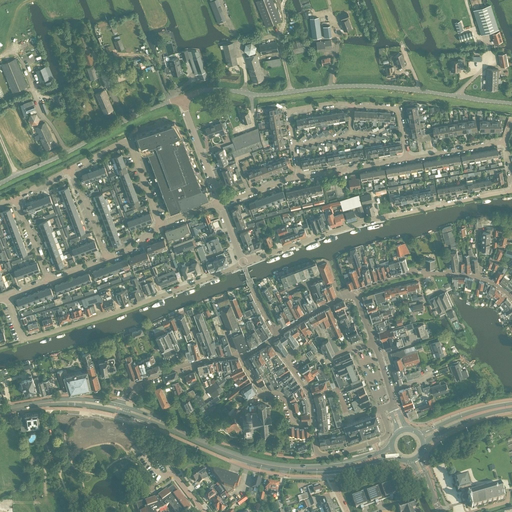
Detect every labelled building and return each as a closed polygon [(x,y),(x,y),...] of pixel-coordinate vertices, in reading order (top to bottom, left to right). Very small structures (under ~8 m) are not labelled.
[(260,0),(256,2),(266,27),(281,22),(272,0),(260,0)] [(211,5),(218,23),(225,21),(218,2),(211,5)] [(498,30),(490,5),(473,11),(481,35),(498,30)] [(347,13),(339,16),(341,21),(349,18),(347,13)] [(312,39),(321,38),(319,18),(310,19),(312,39)] [(352,28),(348,19),(341,22),(344,31),(352,28)] [(457,22),(454,23),(457,32),(463,31),(460,21),(457,22)] [(330,26),(323,27),(324,38),(332,37),(330,26)] [(115,28),(105,32),(113,51),(123,47),(115,28)] [(135,32),(126,35),(131,48),(139,44),(135,32)] [(472,32),(459,36),(460,42),(461,41),(473,37),(472,32)] [(501,40),(498,33),(489,37),(491,43),(501,40)] [(81,49),(87,67),(85,68),(89,80),(99,77),(97,71),(88,47),(89,46),(85,34),(77,37),(81,49)] [(331,40),(316,42),(317,51),(332,49),(331,40)] [(306,51),(303,41),(291,44),(294,54),(306,51)] [(261,55),(278,52),(276,42),(259,45),(261,55)] [(223,45),(220,46),(221,49),(224,49),(227,66),(237,64),(233,43),(223,45)] [(256,47),(251,43),(245,45),(244,51),(249,55),(255,53),(256,47)] [(394,57),(398,68),(405,65),(404,61),(402,54),(394,57)] [(253,83),(264,80),(257,55),(246,58),(253,83)] [(506,55),(499,56),(501,67),(507,66),(506,55)] [(321,60),(322,66),(330,64),(330,62),(332,62),(331,57),(329,58),(321,60)] [(468,62),(468,69),(481,69),(481,57),(474,57),(473,57),(473,62),(468,62)] [(167,74),(172,72),(173,76),(182,73),(178,58),(169,60),(170,66),(166,68),(165,68),(164,69),(164,70),(164,72),(165,73),(166,73),(167,74)] [(266,68),(281,65),(279,58),(265,61),(266,68)] [(1,65),(12,93),(27,87),(16,59),(1,65)] [(451,61),(451,72),(459,72),(459,68),(463,69),(463,60),(458,59),(458,62),(451,61)] [(48,66),(36,71),(41,83),(50,79),(50,78),(53,77),(48,66)] [(393,66),(385,67),(386,71),(386,78),(395,77),(394,70),(393,66)] [(486,69),(486,90),(497,90),(497,84),(502,84),(502,81),(498,81),(498,69),(486,69)] [(95,94),(104,114),(113,110),(104,90),(95,94)] [(24,116),(27,115),(26,113),(35,110),(32,102),(21,106),(24,116)] [(413,104),(405,105),(405,109),(407,108),(407,111),(406,111),(406,113),(418,111),(420,111),(420,108),(419,106),(419,104),(414,105),(413,104)] [(337,113),(339,121),(345,120),(345,121),(348,120),(348,116),(349,116),(348,112),(344,113),(344,112),(337,113)] [(245,125),(251,123),(248,113),(242,115),(245,125)] [(384,113),(384,121),(390,121),(394,121),(395,116),(390,116),(390,113),(384,113)] [(28,120),(32,125),(37,125),(40,119),(36,114),(30,115),(28,120)] [(296,129),(304,128),(302,119),(296,120),(297,123),(295,124),(296,129)] [(202,189),(200,186),(198,181),(197,182),(196,179),(197,179),(198,179),(195,174),(195,175),(194,172),(195,172),(193,167),(192,168),(191,165),(192,165),(190,160),(189,161),(188,158),(189,157),(190,158),(187,153),(187,154),(186,151),(187,150),(187,151),(185,146),(184,147),(183,144),(184,143),(184,144),(182,139),(181,140),(180,137),(181,136),(182,137),(182,136),(174,122),(135,136),(140,152),(141,153),(142,154),(143,154),(144,155),(145,155),(146,155),(148,154),(149,160),(149,159),(150,159),(151,162),(152,168),(153,167),(154,170),(154,171),(155,177),(155,176),(156,176),(158,179),(157,179),(158,185),(159,185),(158,185),(160,184),(161,187),(160,187),(161,194),(162,194),(162,193),(163,193),(164,196),(163,196),(164,202),(165,202),(166,201),(167,204),(170,213),(180,209),(179,206),(180,206),(182,209),(208,200),(205,190),(207,189),(206,187),(202,189)] [(37,141),(40,139),(45,150),(56,145),(45,123),(36,127),(39,134),(35,137),(37,141)] [(221,136),(225,134),(221,123),(206,129),(209,138),(215,136),(214,133),(219,131),(221,136)] [(433,133),(431,133),(432,140),(437,139),(436,138),(439,137),(437,123),(434,123),(435,124),(432,124),(432,128),(433,133)] [(231,138),(236,150),(238,149),(241,148),(244,147),(246,146),(250,145),(253,144),(257,143),(260,141),(258,128),(231,138)] [(329,131),(324,134),(323,135),(325,137),(329,134),(330,133),(333,130),(331,129),(329,131)] [(421,130),(409,132),(410,132),(410,134),(411,134),(412,137),(413,140),(417,139),(416,136),(419,135),(422,135),(425,134),(424,132),(424,129),(421,130)] [(394,142),(396,152),(402,151),(400,143),(401,143),(400,140),(394,142)] [(215,153),(218,159),(226,156),(225,156),(223,150),(215,153)] [(328,164),(334,163),(333,155),(332,152),(326,153),(327,156),(328,164)] [(113,157),(115,163),(123,160),(121,154),(113,157)] [(228,163),(226,159),(227,158),(226,156),(218,159),(220,166),(228,163)] [(280,159),(285,172),(287,171),(286,168),(289,167),(288,163),(290,163),(288,157),(286,158),(285,158),(285,157),(282,158),(282,156),(279,157),(280,158),(280,159)] [(276,162),(279,171),(283,169),(284,172),(285,172),(280,159),(280,158),(275,160),(276,162)] [(115,163),(118,169),(125,166),(123,160),(115,163)] [(270,161),(276,175),(277,174),(276,172),(279,171),(276,162),(273,163),(272,160),(270,161)] [(266,164),(270,174),(273,173),(274,176),(276,175),(270,161),(268,162),(268,163),(266,164)] [(262,167),(266,179),(268,178),(267,175),(270,174),(266,164),(265,162),(261,164),(262,167)] [(222,171),(225,178),(232,175),(230,168),(231,168),(237,166),(236,163),(229,165),(221,168),(222,171)] [(118,169),(120,174),(127,171),(125,166),(118,169)] [(99,169),(102,177),(107,175),(105,167),(99,169)] [(257,169),(261,177),(264,176),(265,179),(266,179),(262,167),(257,169)] [(93,171),(96,179),(102,177),(99,169),(93,171)] [(243,172),(246,179),(250,178),(251,181),(254,180),(255,183),(257,182),(252,170),(253,170),(252,169),(243,172)] [(252,170),(257,182),(259,181),(258,178),(261,177),(257,169),(253,170),(252,170)] [(497,169),(489,170),(489,173),(489,175),(496,173),(497,179),(494,180),(495,184),(498,183),(498,184),(504,183),(502,172),(498,173),(497,169)] [(88,173),(90,181),(96,179),(93,171),(88,173)] [(120,174),(122,180),(130,177),(127,171),(120,174)] [(85,183),(90,181),(88,173),(82,175),(85,183)] [(235,181),(232,175),(225,178),(227,184),(235,181)] [(122,180),(124,185),(132,182),(130,177),(122,180)] [(124,185),(126,191),(134,188),(132,182),(124,185)] [(58,191),(60,190),(62,196),(70,193),(68,187),(65,188),(64,185),(57,188),(58,191)] [(425,189),(427,198),(427,199),(431,199),(430,198),(433,197),(433,194),(436,194),(434,185),(430,186),(430,188),(425,189)] [(126,191),(128,196),(136,194),(134,188),(126,191)] [(419,193),(420,200),(427,198),(425,189),(419,191),(419,193)] [(277,193),(280,201),(286,199),(283,191),(277,193)] [(62,196),(65,201),(72,198),(70,193),(62,196)] [(95,196),(97,202),(105,199),(102,193),(95,196)] [(272,195),(275,203),(280,201),(277,193),(272,195)] [(128,196),(130,202),(138,199),(136,194),(128,196)] [(370,194),(360,197),(362,205),(372,202),(370,194)] [(389,195),(391,201),(394,201),(395,205),(402,203),(400,197),(399,194),(393,195),(393,194),(389,195)] [(266,197),(269,205),(275,203),(272,195),(266,197)] [(360,218),(365,216),(361,205),(359,195),(353,197),(340,201),(343,211),(349,209),(349,211),(345,212),(348,221),(356,219),(353,210),(352,208),(356,207),(360,218)] [(44,198),(47,206),(53,203),(50,196),(44,198)] [(261,199),(263,207),(269,205),(266,197),(261,199)] [(388,207),(386,197),(379,198),(381,209),(384,208),(385,209),(388,208),(388,207)] [(38,200),(41,208),(47,206),(44,198),(38,200)] [(65,201),(67,207),(74,204),(72,198),(65,201)] [(97,202),(99,207),(107,204),(105,199),(97,202)] [(130,202),(133,208),(140,205),(138,199),(130,202)] [(255,201),(258,209),(263,207),(261,199),(255,201)] [(33,202),(36,210),(41,208),(38,200),(33,202)] [(249,204),(252,211),(258,209),(255,201),(249,204)] [(27,204),(30,212),(36,210),(33,202),(27,204)] [(67,207),(69,213),(77,210),(74,204),(67,207)] [(99,207),(101,213),(109,210),(107,204),(99,207)] [(231,210),(234,216),(241,213),(239,208),(240,207),(239,204),(233,206),(234,209),(231,210)] [(368,215),(375,214),(372,204),(370,205),(370,206),(366,207),(368,215)] [(3,211),(5,217),(13,214),(10,208),(3,211)] [(69,213),(71,218),(79,215),(77,210),(69,213)] [(101,213),(103,219),(111,216),(109,210),(101,213)] [(144,215),(147,223),(153,221),(150,213),(144,215)] [(234,216),(236,222),(243,219),(241,213),(234,216)] [(321,216),(315,218),(319,229),(325,227),(322,220),(325,219),(323,213),(320,214),(321,216)] [(331,216),(328,217),(330,223),(331,227),(337,225),(334,216),(333,213),(330,214),(331,216)] [(343,213),(334,216),(337,225),(343,223),(342,220),(345,219),(343,213)] [(5,217),(7,223),(15,220),(13,214),(5,217)] [(199,223),(200,225),(211,221),(208,214),(203,216),(205,222),(202,223),(202,222),(199,223)] [(71,218),(73,224),(81,221),(79,215),(71,218)] [(139,217),(142,225),(147,223),(144,215),(139,217)] [(103,219),(105,224),(113,221),(111,216),(103,219)] [(133,219),(136,227),(142,225),(139,217),(133,219)] [(309,218),(305,219),(308,225),(311,224),(313,231),(319,229),(315,218),(310,220),(309,218)] [(127,222),(130,229),(136,227),(133,219),(127,222)] [(246,226),(243,219),(236,222),(238,228),(246,226)] [(7,223),(9,228),(17,225),(15,220),(7,223)] [(39,223),(42,229),(49,226),(47,220),(39,223)] [(73,224),(75,229),(83,226),(81,221),(73,224)] [(105,224),(107,230),(115,227),(113,221),(105,224)] [(196,225),(192,227),(195,236),(199,234),(197,229),(205,226),(208,234),(213,233),(211,229),(213,228),(211,221),(200,225),(196,226),(196,225)] [(171,229),(165,231),(168,241),(174,239),(174,240),(185,236),(185,235),(190,233),(187,223),(181,225),(181,226),(171,230),(171,229)] [(294,227),(292,228),(297,239),(301,238),(300,234),(299,231),(300,231),(298,226),(298,227),(296,223),(294,224),(294,227)] [(301,225),(298,226),(300,231),(299,231),(300,234),(301,238),(307,236),(305,229),(307,229),(305,224),(301,226),(301,225)] [(9,228),(11,234),(19,231),(17,225),(9,228)] [(42,229),(44,235),(51,232),(49,226),(42,229)] [(75,229),(77,235),(85,232),(83,226),(75,229)] [(286,226),(277,229),(279,235),(282,234),(283,237),(280,238),(282,244),(291,241),(287,229),(286,226)] [(444,228),(442,230),(446,245),(448,244),(450,244),(452,251),(450,252),(453,271),(455,271),(458,271),(459,271),(459,259),(458,254),(456,242),(451,226),(444,228)] [(107,230),(110,235),(117,232),(115,227),(107,230)] [(290,228),(287,229),(291,241),(297,239),(292,228),(290,229),(290,228)] [(11,234),(13,240),(21,237),(19,231),(11,234)] [(240,234),(242,239),(250,237),(248,231),(240,234)] [(481,244),(490,244),(490,239),(490,232),(490,231),(486,231),(486,232),(483,232),(483,233),(482,238),(481,244)] [(44,235),(46,240),(54,237),(51,232),(44,235)] [(110,235),(112,241),(119,238),(117,232),(110,235)] [(115,246),(116,250),(125,247),(123,241),(128,239),(129,241),(132,240),(130,234),(127,235),(120,238),(119,238),(112,241),(114,247),(115,246)] [(266,246),(273,244),(269,235),(263,238),(266,246)] [(13,240),(15,245),(23,242),(21,237),(13,240)] [(46,240),(48,246),(56,243),(54,237),(46,240)] [(245,245),(246,245),(252,243),(252,242),(250,237),(242,239),(245,245)] [(213,252),(221,249),(217,239),(208,242),(210,246),(211,246),(213,252)] [(158,242),(161,250),(167,248),(164,240),(158,242)] [(89,243),(91,251),(98,249),(95,241),(89,243)] [(183,245),(185,251),(194,247),(192,241),(183,245)] [(201,261),(205,260),(207,259),(202,246),(199,247),(198,241),(195,242),(197,248),(201,261)] [(252,243),(255,250),(263,247),(260,241),(256,243),(255,241),(252,242),(252,243)] [(15,245),(17,251),(25,248),(23,242),(15,245)] [(152,244),(155,252),(161,250),(158,242),(152,244)] [(48,246),(50,252),(58,249),(56,243),(48,246)] [(91,251),(89,243),(83,245),(86,253),(91,251)] [(249,252),(255,250),(252,243),(246,245),(249,252)] [(403,272),(403,271),(409,270),(405,259),(403,260),(401,255),(410,253),(405,243),(401,244),(401,245),(395,246),(398,255),(397,255),(403,272)] [(149,254),(155,252),(152,244),(146,246),(149,254)] [(489,249),(490,244),(481,244),(481,252),(489,253),(488,255),(491,255),(493,250),(489,249)] [(78,247),(81,255),(86,253),(83,245),(78,247)] [(176,254),(185,251),(183,245),(174,248),(176,254)] [(72,249),(75,257),(81,255),(78,247),(72,249)] [(17,251),(19,257),(27,254),(25,248),(17,251)] [(498,248),(494,259),(500,261),(504,250),(498,248)] [(50,252),(52,257),(60,254),(58,249),(50,252)] [(352,256),(362,285),(366,284),(362,269),(361,267),(361,266),(362,265),(360,260),(357,249),(350,251),(352,256)] [(140,254),(143,262),(149,260),(146,252),(140,254)] [(213,262),(207,264),(210,272),(229,265),(226,256),(225,257),(224,252),(216,255),(217,259),(212,261),(213,262)] [(52,257),(54,263),(62,260),(60,254),(52,257)] [(135,256),(138,264),(143,262),(140,254),(135,256)] [(394,262),(398,273),(403,272),(397,255),(395,256),(393,256),(394,262)] [(129,258),(132,266),(138,264),(135,256),(129,258)] [(350,273),(351,275),(352,281),(355,288),(362,285),(352,256),(347,257),(351,269),(353,269),(353,270),(349,271),(350,273)] [(370,269),(373,281),(379,279),(376,270),(375,271),(373,267),(375,267),(373,261),(372,257),(370,258),(373,268),(370,269)] [(121,261),(124,269),(130,267),(127,259),(121,261)] [(426,261),(426,269),(435,269),(435,260),(431,261),(431,259),(430,259),(430,261),(426,261)] [(64,266),(62,260),(54,263),(56,269),(64,266)] [(116,263),(118,271),(124,269),(121,261),(116,263)] [(376,270),(379,279),(383,278),(380,267),(379,264),(378,261),(376,262),(378,267),(375,268),(375,267),(373,267),(375,271),(376,270)] [(380,267),(383,278),(393,274),(389,264),(389,261),(384,262),(379,264),(380,267)] [(189,266),(192,273),(194,272),(195,274),(197,273),(198,274),(200,273),(201,272),(197,262),(191,265),(189,266)] [(311,264),(315,274),(319,272),(316,262),(311,264)] [(389,264),(393,274),(398,273),(394,262),(389,264)] [(31,265),(34,273),(40,270),(37,263),(31,265)] [(110,265),(113,273),(118,271),(116,263),(110,265)] [(319,305),(331,298),(336,296),(332,284),(326,287),(325,285),(334,282),(327,263),(318,266),(323,279),(320,280),(310,285),(311,288),(312,291),(313,291),(313,292),(313,293),(316,298),(318,305),(319,305)] [(362,269),(366,284),(372,282),(367,263),(362,265),(361,266),(361,267),(362,269)] [(307,266),(311,275),(315,274),(311,264),(307,266)] [(26,267),(29,275),(34,273),(31,265),(26,267)] [(104,268),(107,275),(113,273),(110,265),(104,268)] [(190,273),(192,273),(189,266),(188,267),(187,266),(181,268),(185,278),(191,276),(190,273)] [(20,269),(23,277),(29,275),(26,267),(20,269)] [(298,269),(302,279),(306,277),(303,267),(298,269)] [(99,270),(102,277),(107,275),(104,268),(99,270)] [(498,271),(494,279),(494,280),(499,283),(504,277),(504,276),(506,272),(506,271),(507,269),(504,268),(502,273),(498,271)] [(14,271),(17,279),(23,277),(20,269),(14,271)] [(294,271),(298,280),(302,279),(298,269),(294,271)] [(96,279),(102,277),(99,270),(93,272),(96,279)] [(290,272),(293,282),(298,280),(294,271),(290,272)] [(285,274),(289,284),(293,282),(290,272),(285,274)] [(83,276),(86,283),(92,281),(89,273),(83,276)] [(168,277),(171,284),(178,281),(177,276),(176,277),(176,274),(175,273),(168,275),(169,277),(168,277)] [(284,285),(289,284),(285,274),(281,276),(284,285)] [(162,287),(171,284),(168,277),(169,277),(168,275),(168,276),(168,275),(158,279),(162,287)] [(77,278),(80,285),(86,283),(83,276),(77,278)] [(146,279),(151,292),(156,290),(153,283),(154,283),(152,276),(146,279)] [(504,277),(499,283),(504,287),(509,281),(507,280),(508,279),(507,277),(506,278),(504,277)] [(72,280),(75,287),(80,285),(77,278),(72,280)] [(472,288),(473,280),(465,278),(465,280),(466,280),(464,290),(471,291),(471,288),(472,288)] [(146,279),(139,282),(140,286),(143,285),(146,294),(151,292),(146,279)] [(66,282),(69,290),(75,287),(72,280),(66,282)] [(346,282),(350,290),(355,288),(352,281),(350,281),(350,280),(346,282)] [(482,294),(483,289),(484,283),(479,281),(478,288),(476,288),(475,294),(479,295),(480,293),(482,294)] [(60,284),(63,292),(69,290),(66,282),(60,284)] [(57,294),(63,292),(60,284),(55,286),(57,294)] [(264,289),(261,290),(269,304),(274,301),(265,285),(262,287),(264,289)] [(491,299),(492,298),(493,295),(496,289),(491,286),(486,296),(491,299)] [(287,305),(294,318),(298,316),(290,299),(286,291),(284,287),(279,290),(281,293),(282,293),(283,294),(282,295),(282,296),(283,298),(283,299),(287,305)] [(307,300),(312,308),(315,306),(311,297),(312,297),(309,291),(308,292),(306,289),(307,289),(306,287),(302,289),(307,300)] [(45,290),(48,298),(53,296),(50,288),(45,290)] [(100,293),(103,302),(105,310),(115,307),(114,306),(115,306),(114,302),(113,302),(112,299),(107,301),(106,299),(105,296),(107,295),(105,288),(99,290),(100,293)] [(134,300),(141,298),(138,289),(131,291),(131,292),(128,293),(131,301),(134,300)] [(300,297),(307,311),(312,308),(307,300),(302,289),(293,294),(295,298),(300,296),(300,297)] [(384,290),(387,297),(388,301),(390,301),(393,300),(389,289),(384,290)] [(492,298),(496,301),(498,299),(497,298),(498,297),(499,298),(502,294),(496,289),(493,295),(492,298)] [(39,292),(42,300),(48,298),(45,290),(39,292)] [(121,291),(125,303),(130,301),(126,290),(121,291)] [(375,293),(378,304),(381,303),(381,302),(386,300),(383,290),(375,293)] [(124,303),(125,303),(121,291),(115,293),(119,305),(124,303)] [(281,304),(290,321),(294,318),(287,305),(283,299),(283,298),(282,296),(281,297),(277,291),(274,292),(278,301),(279,301),(280,302),(281,304)] [(33,294),(36,302),(42,300),(39,292),(33,294)] [(430,299),(434,307),(435,306),(438,312),(446,309),(450,319),(456,317),(453,309),(449,311),(448,308),(451,307),(452,307),(447,297),(448,297),(445,292),(430,299)] [(82,299),(83,304),(84,306),(98,302),(99,303),(103,302),(100,293),(82,299)] [(246,295),(249,302),(252,308),(255,314),(255,316),(256,315),(261,313),(260,311),(259,309),(256,303),(255,303),(251,293),(246,295)] [(363,297),(367,306),(367,307),(378,304),(375,293),(363,297)] [(28,296),(31,304),(36,302),(33,294),(28,296)] [(290,299),(298,316),(307,311),(300,297),(300,296),(295,298),(293,294),(292,294),(293,297),(290,299)] [(496,301),(494,303),(498,306),(499,304),(502,301),(501,301),(505,297),(502,294),(499,298),(498,297),(497,298),(498,299),(496,301)] [(22,298),(25,306),(31,304),(28,296),(22,298)] [(235,297),(229,299),(237,317),(240,316),(241,318),(238,319),(238,320),(241,326),(246,324),(242,315),(241,313),(235,297)] [(19,308),(25,306),(22,298),(17,300),(19,308)] [(229,298),(217,303),(220,309),(219,309),(227,329),(228,332),(230,331),(239,351),(247,349),(247,350),(250,349),(245,338),(241,326),(238,320),(238,319),(241,318),(240,316),(237,317),(229,299),(229,298)] [(501,304),(501,305),(499,306),(501,309),(503,308),(504,308),(510,303),(506,298),(503,301),(503,302),(501,304)] [(74,302),(79,318),(84,317),(83,312),(82,312),(81,309),(79,310),(77,305),(80,304),(80,305),(83,304),(82,299),(81,299),(74,302)] [(333,306),(335,310),(346,306),(343,301),(340,303),(340,302),(333,306)] [(414,306),(415,311),(415,313),(425,311),(423,303),(417,305),(416,301),(409,303),(410,307),(414,306)] [(73,320),(79,318),(74,302),(67,304),(68,307),(72,306),(74,311),(72,312),(73,315),(72,315),(73,320)] [(369,312),(370,312),(378,310),(378,311),(383,309),(382,304),(381,304),(381,303),(378,304),(367,307),(369,312)] [(511,305),(510,303),(504,308),(503,309),(504,311),(505,311),(506,310),(511,306),(511,305)] [(217,316),(220,323),(223,331),(225,330),(214,304),(212,305),(215,310),(217,316)] [(280,312),(287,323),(290,321),(281,304),(278,305),(280,309),(282,312),(280,312)] [(92,313),(96,312),(94,306),(84,308),(87,316),(92,314),(92,313)] [(281,326),(281,327),(282,326),(287,323),(280,312),(277,306),(274,308),(278,314),(275,316),(281,326)] [(335,310),(338,316),(345,312),(344,310),(347,309),(346,306),(335,310)] [(385,319),(393,316),(396,315),(393,306),(390,307),(388,308),(386,309),(384,309),(384,311),(384,312),(383,312),(385,319)] [(252,308),(243,312),(246,321),(250,319),(250,320),(251,321),(251,322),(252,321),(252,322),(253,323),(256,321),(254,317),(253,315),(255,314),(252,308)] [(324,310),(336,335),(337,337),(342,335),(330,308),(324,310)] [(45,311),(49,327),(54,326),(51,317),(50,318),(49,315),(53,314),(52,309),(45,311)] [(62,310),(66,322),(71,321),(69,313),(67,314),(65,309),(62,310)] [(316,315),(327,337),(328,339),(334,353),(339,350),(336,343),(334,344),(331,338),(333,337),(333,336),(336,335),(324,310),(316,315)] [(45,328),(49,327),(45,311),(40,312),(41,315),(42,315),(43,315),(44,318),(42,318),(43,320),(42,320),(45,328)] [(373,322),(382,319),(382,317),(384,317),(382,312),(380,313),(379,311),(370,313),(373,322)] [(200,341),(201,346),(200,346),(204,357),(209,355),(209,356),(218,354),(215,344),(214,339),(211,334),(202,312),(194,315),(199,331),(196,332),(199,341),(200,341)] [(243,312),(241,313),(242,315),(246,324),(248,329),(249,329),(250,332),(251,333),(258,343),(262,340),(255,329),(254,329),(253,327),(250,329),(249,329),(247,324),(247,321),(246,321),(243,312)] [(340,321),(342,320),(350,317),(349,315),(347,316),(345,312),(338,316),(340,321)] [(261,314),(254,317),(256,321),(258,324),(259,324),(260,325),(260,326),(267,337),(272,334),(271,333),(267,326),(264,320),(261,314)] [(30,315),(20,318),(22,324),(28,323),(30,333),(35,331),(30,315)] [(33,315),(30,315),(35,331),(39,330),(37,322),(35,322),(33,315)] [(318,335),(320,338),(316,340),(318,344),(322,342),(321,340),(327,337),(316,315),(309,318),(315,328),(318,335)] [(214,325),(221,342),(223,345),(226,355),(232,354),(228,343),(220,323),(217,316),(212,318),(214,323),(215,325),(214,325)] [(172,318),(168,320),(170,325),(172,329),(173,330),(181,327),(177,319),(178,319),(177,317),(172,319),(172,318)] [(184,317),(178,319),(186,342),(192,340),(184,317)] [(342,320),(345,327),(351,325),(349,321),(351,319),(350,317),(342,320)] [(304,321),(308,327),(310,330),(311,329),(313,328),(314,329),(315,328),(309,318),(304,321)] [(246,321),(247,321),(247,324),(249,329),(250,329),(253,327),(254,329),(255,329),(262,340),(267,337),(260,326),(260,325),(256,328),(254,327),(255,326),(253,323),(252,322),(252,321),(251,322),(251,321),(250,320),(250,319),(246,321)] [(168,327),(154,333),(165,357),(176,351),(176,350),(179,348),(176,343),(177,343),(171,330),(172,329),(170,325),(168,320),(166,321),(162,323),(164,327),(167,326),(168,327)] [(296,326),(303,335),(307,332),(309,335),(311,334),(308,329),(306,330),(305,329),(308,327),(304,321),(296,326)] [(345,327),(345,328),(346,330),(348,336),(349,335),(357,332),(357,330),(354,323),(352,324),(351,325),(345,327)] [(246,324),(241,326),(245,338),(250,349),(258,343),(251,333),(250,332),(249,329),(248,329),(246,324)] [(404,325),(379,333),(382,342),(395,338),(396,339),(401,337),(407,335),(404,325)] [(422,339),(423,339),(429,337),(426,330),(424,330),(422,325),(415,327),(418,337),(422,336),(422,339)] [(290,330),(297,341),(298,340),(298,339),(301,337),(302,339),(303,339),(303,340),(302,341),(305,344),(306,343),(308,341),(307,341),(303,335),(296,326),(290,330)] [(297,341),(290,330),(284,334),(285,336),(279,339),(274,343),(282,355),(288,351),(284,346),(289,342),(293,347),(299,344),(297,341)] [(359,331),(357,332),(349,335),(348,336),(351,343),(352,342),(354,343),(358,341),(359,339),(360,339),(362,338),(360,333),(359,331)] [(395,338),(382,342),(383,343),(386,351),(398,347),(404,345),(402,338),(401,337),(396,339),(395,338)] [(334,353),(328,339),(322,341),(323,343),(321,344),(321,346),(320,347),(325,357),(334,353)] [(192,350),(194,357),(195,359),(200,358),(196,342),(192,343),(191,340),(186,342),(187,345),(188,345),(189,348),(188,348),(189,350),(192,350)] [(316,349),(312,342),(310,340),(307,341),(308,341),(306,343),(312,352),(316,349)] [(438,358),(444,355),(439,341),(431,344),(434,353),(436,352),(438,358)] [(215,344),(218,354),(218,355),(225,354),(225,355),(226,355),(223,345),(221,342),(215,344)] [(268,345),(263,348),(274,366),(278,363),(274,358),(278,356),(271,346),(268,345)] [(192,358),(194,357),(192,350),(189,350),(188,348),(187,349),(186,348),(184,349),(184,350),(184,351),(185,351),(188,359),(189,360),(191,359),(192,358)] [(263,348),(260,351),(267,363),(270,368),(273,366),(274,366),(263,348)] [(391,353),(393,360),(395,367),(397,366),(398,369),(405,367),(416,364),(420,362),(421,362),(417,350),(406,353),(405,349),(391,353)] [(260,351),(254,354),(264,371),(269,380),(274,389),(280,390),(281,389),(281,388),(279,385),(274,377),(273,374),(271,371),(270,368),(267,363),(260,351)] [(85,366),(86,367),(93,365),(92,362),(91,362),(88,353),(82,355),(85,366)] [(333,360),(335,364),(352,358),(350,353),(333,360)] [(96,355),(94,356),(95,361),(97,360),(98,365),(100,365),(102,375),(108,374),(108,371),(110,371),(111,370),(114,369),(116,367),(115,365),(114,364),(113,363),(115,361),(114,358),(113,357),(106,358),(106,354),(103,355),(103,359),(99,360),(97,360),(96,355)] [(254,354),(250,357),(257,369),(260,374),(263,379),(268,388),(269,389),(274,389),(269,380),(264,371),(254,354)] [(152,355),(143,359),(149,374),(161,370),(159,364),(157,365),(152,355)] [(127,362),(125,363),(131,379),(131,380),(137,378),(142,376),(138,365),(137,364),(137,362),(134,363),(133,363),(130,356),(126,358),(127,362)] [(250,357),(244,360),(251,372),(254,371),(257,376),(260,374),(257,369),(250,357)] [(345,387),(351,384),(361,380),(352,358),(335,364),(336,365),(345,387)] [(143,359),(137,362),(137,364),(138,365),(142,376),(149,374),(143,359)] [(233,360),(235,368),(241,366),(238,359),(233,360)] [(159,363),(159,364),(161,370),(162,370),(169,368),(166,361),(159,363)] [(217,370),(220,377),(222,375),(221,372),(220,371),(220,369),(218,361),(213,362),(215,370),(217,370)] [(15,372),(24,369),(30,367),(29,363),(28,362),(13,366),(15,372)] [(207,364),(209,372),(212,371),(212,374),(215,373),(212,362),(207,364)] [(273,374),(274,377),(279,374),(281,378),(282,377),(290,371),(284,362),(276,367),(277,369),(276,370),(277,372),(273,374)] [(307,363),(300,368),(303,374),(315,366),(314,364),(309,367),(309,366),(307,364),(307,363)] [(464,378),(459,364),(451,366),(454,375),(455,375),(457,380),(464,378)] [(87,371),(91,388),(100,386),(93,365),(86,367),(87,371)] [(330,367),(339,389),(345,387),(347,393),(356,389),(363,386),(361,381),(351,385),(351,384),(345,387),(336,365),(330,367)] [(315,366),(303,374),(308,381),(314,377),(313,376),(315,374),(317,377),(317,378),(318,380),(319,380),(325,377),(325,379),(330,377),(326,370),(322,366),(317,370),(316,368),(315,366)] [(207,388),(214,398),(218,395),(223,391),(220,386),(222,385),(227,381),(232,377),(237,374),(244,371),(243,369),(242,367),(235,369),(235,371),(232,371),(231,372),(224,378),(222,375),(220,377),(216,380),(215,381),(215,382),(207,388)] [(393,371),(395,379),(404,376),(403,371),(406,370),(405,367),(398,369),(393,371)] [(221,372),(222,375),(224,378),(231,372),(232,371),(232,370),(230,370),(226,374),(224,375),(223,368),(222,368),(222,370),(222,371),(221,372)] [(91,388),(87,371),(64,376),(62,370),(57,372),(62,391),(68,390),(69,393),(73,392),(73,393),(78,391),(79,392),(82,391),(86,390),(90,388),(90,389),(91,388)] [(163,376),(165,382),(178,377),(176,371),(163,376)] [(237,374),(232,377),(236,382),(237,382),(241,379),(241,378),(246,375),(244,371),(237,374)] [(283,379),(279,382),(280,384),(284,381),(293,375),(290,371),(282,377),(283,379)] [(187,383),(197,379),(194,372),(185,376),(187,383)] [(257,376),(254,377),(257,383),(262,380),(263,379),(260,374),(257,376)] [(25,394),(36,391),(34,385),(35,385),(34,382),(33,382),(32,377),(31,375),(27,376),(28,379),(21,381),(23,385),(22,386),(21,387),(21,389),(23,390),(24,390),(25,394)] [(241,379),(237,382),(239,386),(249,379),(246,375),(241,378),(241,379)] [(280,384),(279,385),(281,388),(281,389),(283,386),(281,384),(284,382),(285,383),(286,382),(288,385),(296,379),(293,375),(284,381),(280,384)] [(406,375),(404,376),(395,379),(397,385),(403,383),(401,377),(404,376),(405,380),(407,380),(407,379),(406,375)] [(46,394),(46,393),(43,381),(39,382),(38,377),(34,378),(35,383),(37,388),(39,387),(42,395),(43,396),(45,395),(46,394)] [(43,381),(46,393),(52,391),(50,385),(53,384),(52,383),(53,381),(53,379),(51,379),(51,378),(43,381)] [(251,382),(249,379),(239,386),(238,387),(227,395),(229,399),(238,392),(237,390),(239,388),(240,390),(251,382)] [(283,388),(281,391),(284,394),(287,390),(284,388),(289,386),(289,387),(291,386),(292,388),(299,383),(296,379),(288,385),(283,388)] [(262,380),(257,383),(262,390),(267,388),(262,380)] [(314,384),(310,385),(310,386),(311,388),(310,388),(313,394),(314,393),(315,395),(322,394),(322,393),(326,391),(332,389),(332,388),(329,380),(315,386),(314,384)] [(178,382),(171,385),(175,394),(185,390),(181,383),(179,384),(178,382)] [(247,399),(247,398),(257,391),(252,383),(241,390),(247,399)] [(293,389),(291,391),(294,393),(296,391),(301,387),(302,387),(301,387),(299,383),(292,388),(293,389)] [(434,396),(449,391),(447,384),(441,386),(440,384),(432,387),(434,396)] [(363,387),(363,386),(356,389),(359,397),(367,393),(364,387),(363,387)] [(163,409),(170,406),(161,387),(154,390),(163,409)] [(301,387),(296,391),(299,398),(306,396),(301,387)] [(399,391),(403,402),(412,399),(418,397),(417,394),(413,395),(411,387),(399,391)] [(190,391),(187,393),(190,398),(191,400),(194,399),(193,398),(196,396),(196,395),(193,390),(190,391)] [(292,394),(288,397),(291,402),(296,399),(297,399),(298,398),(298,397),(295,398),(292,394)] [(351,402),(354,408),(359,405),(359,404),(360,404),(361,404),(369,400),(369,401),(370,401),(367,395),(351,402)] [(183,396),(180,398),(181,401),(181,402),(184,409),(186,408),(187,412),(193,409),(189,401),(187,402),(185,400),(185,399),(183,396)] [(210,401),(213,404),(217,402),(219,400),(217,396),(214,398),(210,401)] [(299,398),(298,399),(299,400),(299,402),(300,402),(302,401),(303,405),(308,404),(306,396),(299,398)] [(317,407),(326,406),(324,399),(315,401),(317,407)] [(407,412),(408,415),(412,413),(414,414),(427,409),(431,408),(433,407),(431,399),(427,400),(428,404),(415,409),(413,403),(404,406),(406,411),(407,411),(407,412)] [(359,405),(354,408),(355,412),(363,409),(363,410),(371,406),(369,401),(369,400),(361,404),(360,404),(359,404),(359,405)] [(271,422),(269,407),(269,406),(266,406),(266,405),(266,404),(265,405),(265,404),(264,404),(259,405),(259,404),(258,405),(254,406),(255,411),(258,411),(258,409),(259,412),(245,414),(245,419),(244,419),(244,422),(243,423),(244,426),(246,425),(247,430),(247,429),(260,428),(261,429),(260,430),(261,430),(261,432),(260,432),(260,433),(261,433),(262,433),(268,432),(269,432),(268,432),(269,432),(268,422),(271,422)] [(412,413),(408,415),(410,420),(419,416),(418,415),(424,413),(427,411),(427,409),(414,414),(412,413)] [(318,419),(319,424),(327,424),(327,418),(329,418),(328,412),(326,412),(317,413),(318,419)] [(26,416),(27,424),(21,425),(21,431),(28,430),(27,427),(40,426),(38,414),(26,416)] [(375,423),(377,423),(378,422),(376,415),(373,416),(372,416),(346,425),(347,426),(344,427),(345,435),(349,442),(359,439),(366,437),(366,436),(379,432),(376,424),(375,424),(375,423)] [(241,430),(239,427),(234,418),(223,424),(228,433),(235,429),(237,432),(241,430)] [(336,436),(337,445),(343,444),(343,442),(346,442),(345,435),(336,436)] [(46,451),(52,450),(48,438),(43,440),(46,451)] [(203,477),(206,475),(202,468),(191,475),(196,482),(198,480),(199,483),(204,480),(203,477)] [(240,478),(210,468),(211,473),(212,473),(227,495),(233,490),(235,486),(237,487),(240,478)] [(498,500),(504,498),(504,499),(505,498),(504,498),(504,496),(505,496),(502,485),(501,485),(500,484),(501,484),(500,483),(500,484),(494,486),(493,485),(493,486),(488,487),(488,488),(484,489),(483,488),(482,485),(477,487),(478,489),(478,490),(477,491),(475,486),(471,487),(467,475),(454,479),(458,491),(461,490),(462,492),(464,491),(464,489),(469,488),(471,492),(469,493),(468,493),(468,494),(469,494),(470,498),(469,498),(470,503),(470,505),(470,506),(472,507),(472,508),(473,508),(473,507),(474,507),(474,508),(477,507),(477,506),(478,506),(483,504),(483,505),(483,504),(484,504),(484,505),(487,504),(486,503),(487,503),(487,504),(488,503),(492,502),(493,502),(493,501),(497,500),(498,501),(498,500)] [(254,478),(252,487),(260,489),(261,485),(262,480),(254,478)] [(268,490),(272,491),(273,482),(270,481),(270,482),(267,482),(265,492),(267,493),(268,490)] [(360,506),(361,509),(361,510),(362,510),(363,510),(364,510),(364,509),(363,507),(375,503),(376,504),(376,505),(377,505),(378,505),(378,504),(379,504),(379,503),(378,503),(378,502),(390,497),(391,499),(392,499),(393,499),(393,498),(392,495),(396,493),(392,482),(383,486),(382,484),(376,486),(376,488),(368,491),(367,489),(361,492),(362,494),(352,497),(356,508),(360,506)] [(173,510),(173,511),(185,511),(190,509),(189,507),(185,501),(183,499),(179,493),(173,485),(165,491),(159,495),(160,495),(158,496),(155,499),(155,498),(153,499),(153,498),(146,501),(145,501),(145,500),(135,503),(137,507),(138,511),(156,511),(159,511),(159,510),(162,509),(166,507),(169,505),(171,508),(171,507),(173,510)] [(314,494),(322,492),(321,489),(321,488),(320,486),(319,485),(312,488),(312,486),(307,488),(310,496),(314,494)] [(213,493),(215,492),(212,488),(207,492),(208,494),(206,496),(209,501),(215,496),(213,493)] [(238,492),(232,497),(235,500),(235,501),(236,502),(242,497),(238,492)] [(306,501),(309,508),(309,507),(311,507),(317,505),(314,498),(309,500),(307,501),(306,501)] [(320,502),(322,508),(332,504),(330,498),(320,502)] [(213,506),(216,509),(223,503),(219,499),(213,503),(215,505),(213,506)] [(420,511),(420,510),(416,511),(413,502),(398,507),(399,511),(420,511)] [(223,503),(216,509),(218,511),(220,511),(221,511),(227,508),(223,503)]
